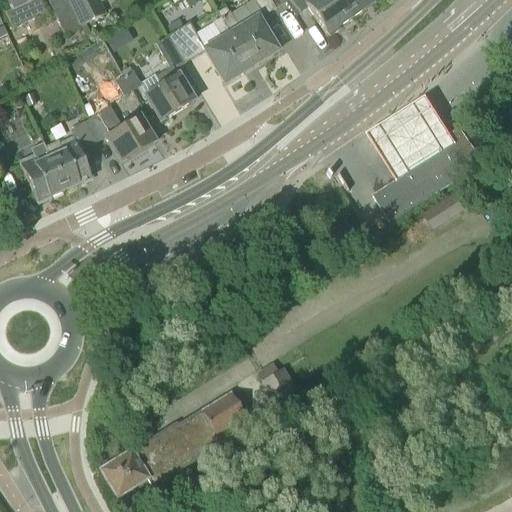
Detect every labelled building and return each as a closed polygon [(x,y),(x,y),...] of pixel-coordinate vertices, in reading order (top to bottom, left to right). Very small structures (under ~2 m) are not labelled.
[(41,0),(3,0),(9,10),(4,12),(13,29),(46,13),(45,12),(47,11),(41,0)] [(46,0),(65,38),(80,31),(81,30),(66,0),(46,0)] [(66,0),(81,30),(80,31),(84,40),(90,37),(85,26),(106,17),(97,0),(66,0)] [(201,0),(183,0),(189,9),(202,1),(201,0)] [(269,0),(251,0),(253,2),(230,16),(229,14),(220,20),(250,70),(279,52),(278,51),(276,52),(257,21),(276,10),(269,0)] [(269,0),(276,10),(285,5),(283,0),(282,0),(269,0)] [(282,0),(283,0),(285,5),(295,18),(307,9),(326,37),(351,20),(336,0),(282,0)] [(375,3),(373,0),(336,0),(351,20),(375,3)] [(171,36),(187,26),(183,18),(167,28),(171,36)] [(222,87),(250,70),(220,20),(213,25),(211,25),(220,40),(201,50),(194,37),(188,27),(166,40),(183,67),(204,54),(213,68),(223,85),(221,86),(222,87)] [(113,36),(105,41),(113,54),(121,49),(113,36)] [(174,72),(183,67),(166,40),(155,46),(169,70),(155,78),(160,87),(143,98),(160,125),(194,104),(174,72)] [(120,75),(131,94),(141,88),(129,70),(120,75)] [(123,99),(131,94),(120,75),(112,80),(123,99)] [(36,105),(32,95),(24,98),(28,108),(36,105)] [(365,135),(396,182),(455,145),(425,96),(365,135)] [(85,127),(94,146),(106,141),(121,167),(155,146),(137,118),(121,128),(109,109),(88,121),(90,125),(85,127)] [(78,153),(94,146),(85,127),(90,125),(88,121),(72,130),(73,132),(70,133),(73,139),(58,145),(57,143),(43,148),(48,158),(64,193),(91,181),(78,153)] [(482,164),(460,132),(460,131),(400,174),(402,178),(396,182),(372,199),(392,227),(476,168),(482,164)] [(64,193),(48,158),(36,163),(33,157),(18,163),(37,205),(64,193)] [(299,398),(283,371),(261,384),(276,411),(299,398)] [(99,402),(106,413),(114,408),(113,405),(125,398),(119,389),(99,402)] [(245,418),(231,396),(177,429),(175,426),(100,473),(116,499),(146,481),(151,489),(220,447),(225,455),(266,430),(255,412),(245,418)] [(127,511),(146,511),(138,500),(125,508),(127,511)]
